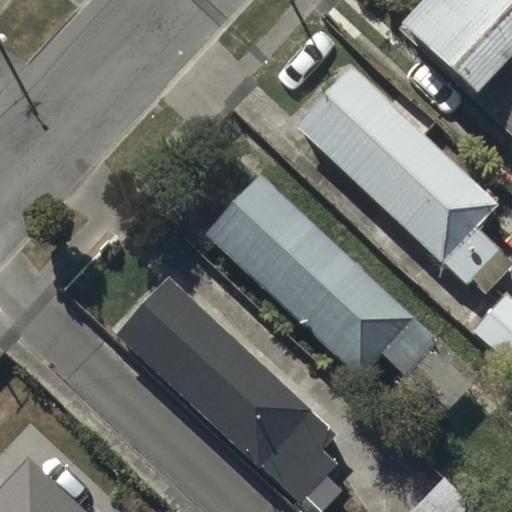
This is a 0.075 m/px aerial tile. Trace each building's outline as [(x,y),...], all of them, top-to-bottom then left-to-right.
[(511,0),(411,0),(395,17),(511,129),(511,0)] [(511,260),(475,226),(498,202),(352,65),(295,125),(466,286),(472,279),(485,292),(511,264),(511,260)] [(439,339),(260,171),(205,229),(359,374),(380,351),(406,375),(439,339)] [(351,444),(168,272),(114,329),(297,501),(351,444)] [(511,295),(507,290),(472,328),(511,364),(511,295)] [(0,511),(92,511),(30,454),(0,486),(0,511)] [(475,511),(440,479),(409,511),(475,511)]
